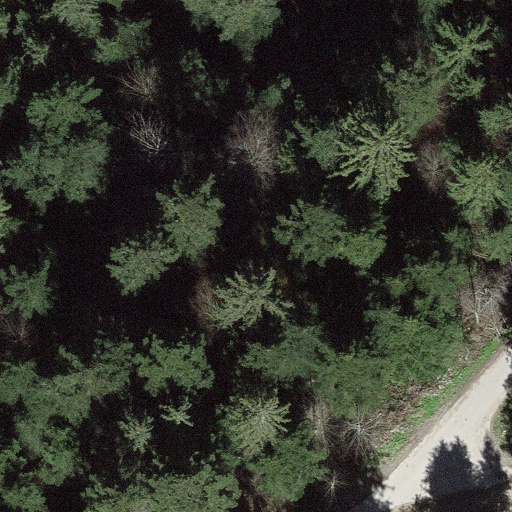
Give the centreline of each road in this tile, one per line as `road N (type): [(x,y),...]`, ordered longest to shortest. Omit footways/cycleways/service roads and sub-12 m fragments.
road 1 (track): [(386,511),(511,374)]
road 2 (track): [(78,0),(0,92)]
